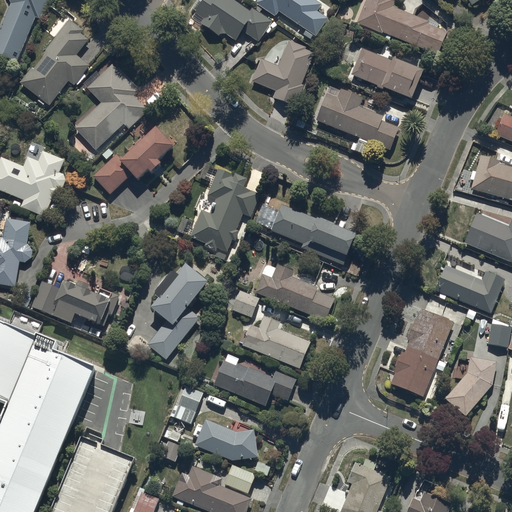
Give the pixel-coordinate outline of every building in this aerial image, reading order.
[(9,0),(11,3),(0,29),(0,53),(17,62),(36,16),(41,19),(48,0),(9,0)] [(236,40),(243,31),(259,40),(274,22),(253,6),(249,11),(234,0),(203,0),(194,13),(203,18),(199,24),(219,35),(226,33),(236,40)] [(258,0),(257,3),(274,16),(279,12),(315,36),(328,18),(317,11),(322,4),(316,0),(258,0)] [(365,0),(356,22),(382,33),(383,31),(438,54),(447,31),(428,24),(430,20),(393,7),(396,0),(365,0)] [(50,105),(69,81),(75,85),(89,64),(77,53),(89,40),(81,34),(83,31),(69,19),(43,52),(46,54),(34,69),(32,67),(20,82),(50,105)] [(261,58),(251,81),(275,91),(273,97),(295,106),(306,84),(302,82),(314,53),(307,50),(308,47),(288,40),(278,65),(261,58)] [(391,59),(360,47),(349,74),(381,87),(382,84),(411,96),(423,68),(393,56),(391,59)] [(102,102),(75,127),(96,150),(125,124),(129,129),(148,111),(135,96),(138,93),(113,65),(88,87),(102,102)] [(337,95),(328,92),(317,119),(390,150),(399,126),(382,120),(384,116),(360,106),(364,96),(341,88),(337,95)] [(494,135),(511,142),(511,115),(504,112),(494,135)] [(121,158),(117,154),(93,175),(110,194),(133,174),(139,179),(174,144),(155,125),(121,158)] [(0,189),(24,200),(21,205),(45,216),(56,191),(61,190),(65,182),(64,174),(60,172),(66,159),(41,151),(39,160),(27,157),(24,166),(1,156),(0,159),(0,189)] [(501,160),(479,155),(471,188),(511,199),(511,166),(499,163),(501,160)] [(228,252),(244,213),(252,216),(260,194),(243,188),(246,180),(234,173),(233,177),(217,170),(208,195),(217,199),(212,212),(202,210),(190,235),(228,252)] [(203,183),(193,180),(183,209),(193,212),(203,183)] [(270,234),(343,264),(356,232),(282,203),(270,234)] [(476,212),(464,241),(511,260),(511,218),(509,226),(476,212)] [(0,284),(16,287),(20,262),(26,262),(31,259),(32,252),(28,243),(30,230),(5,226),(4,237),(0,236),(0,284)] [(186,262),(151,306),(168,320),(148,344),(167,359),(202,317),(188,306),(208,280),(186,262)] [(446,264),(435,290),(492,313),(505,279),(486,272),(483,279),(446,264)] [(255,292),(325,321),(335,298),(317,290),(319,287),(293,277),(295,272),(278,265),(273,277),(263,274),(255,292)] [(60,287),(42,280),(32,306),(71,322),(75,312),(104,326),(109,314),(112,315),(120,295),(111,291),(109,297),(64,279),(60,287)] [(259,299),(240,290),(231,309),(250,317),(259,299)] [(395,373),(391,383),(424,396),(456,321),(421,309),(417,319),(416,318),(413,324),(412,323),(407,339),(410,340),(405,352),(402,350),(393,372),(395,373)] [(242,345),(299,367),(309,341),(278,329),(280,322),(263,315),(259,326),(251,323),(242,345)] [(34,331),(0,316),(0,397),(6,400),(0,413),(0,511),(32,511),(94,363),(53,346),(57,338),(35,328),(34,331)] [(493,324),(491,323),(488,344),(507,347),(511,327),(508,326),(509,325),(493,319),(493,324)] [(468,371),(445,397),(466,415),(493,384),(497,361),(470,357),(468,371)] [(273,378),(224,359),(213,385),(267,407),(272,395),(288,401),(296,380),(276,372),(273,378)] [(177,405),(175,404),(170,416),(191,424),(203,392),(185,385),(177,405)] [(254,429),(237,431),(205,419),(196,445),(233,460),(258,456),(254,429)] [(108,446),(81,435),(48,511),(112,511),(135,457),(108,446)] [(165,453),(164,456),(175,461),(182,446),(165,439),(160,450),(165,453)] [(374,511),(389,477),(355,463),(347,482),(352,483),(340,511),(374,511)] [(208,511),(247,511),(254,498),(219,484),(222,478),(192,466),(189,475),(181,472),(171,497),(208,511)] [(420,501),(412,498),(406,511),(445,511),(449,503),(424,493),(420,501)]
